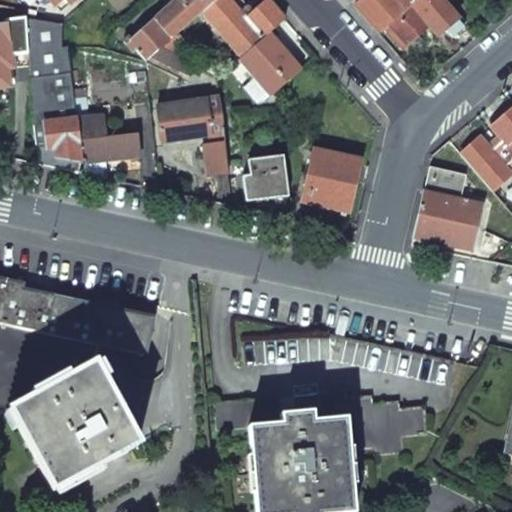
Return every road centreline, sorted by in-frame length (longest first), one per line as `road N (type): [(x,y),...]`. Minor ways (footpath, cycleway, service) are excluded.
road 1 (tertiary): [(0,207),(372,285)]
road 2 (residential): [(305,0),(415,128)]
road 3 (residential): [(372,285),(415,128)]
road 4 (tertiary): [(372,285),(511,318)]
road 5 (residential): [(415,128),(511,48)]
